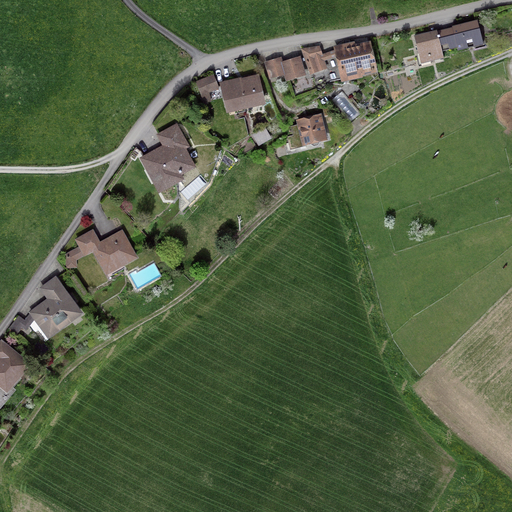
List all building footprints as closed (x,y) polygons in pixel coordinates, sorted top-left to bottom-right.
[(452,27),(453,32),(445,33),(449,49),(457,47),(458,50),(483,44),(477,21),(452,27)] [(443,58),(442,51),(449,49),(445,33),(438,35),(437,31),(414,37),(421,63),(443,58)] [(360,74),(374,71),(369,45),(346,50),(346,47),(336,49),(342,75),(343,74),(344,80),(361,76),(360,74)] [(310,74),(326,68),(319,47),(301,49),(310,74)] [(286,78),(304,73),(299,58),(282,64),(285,73),(286,78)] [(266,63),(270,78),(285,73),(282,64),(280,59),(266,63)] [(203,103),(210,101),(207,92),(217,88),(212,77),(197,83),(201,94),(203,103)] [(243,104),(244,106),(263,102),(257,77),(245,79),(246,82),(240,84),(239,80),(222,84),(228,107),(243,104)] [(350,120),(360,113),(344,90),(334,97),(350,120)] [(306,146),(305,143),(324,139),(319,116),(299,121),(300,124),(291,126),(293,135),(287,136),(288,143),(293,142),(295,149),(306,146)] [(159,169),(165,181),(192,166),(178,140),(182,138),(176,126),(161,134),(169,147),(156,154),(155,152),(143,158),(149,172),(151,174),(159,169)] [(253,135),(258,143),(270,137),(265,128),(253,135)] [(67,267),(75,267),(75,259),(94,249),(109,277),(121,270),(119,266),(135,257),(122,232),(109,239),(110,240),(98,246),(97,244),(98,243),(92,231),(77,240),(80,247),(66,255),(67,267)] [(45,307),(43,304),(32,313),(33,315),(37,320),(38,319),(50,334),(80,313),(72,302),(74,300),(71,295),(68,297),(55,278),(42,288),(52,302),(45,307)] [(22,326),(26,328),(33,315),(32,313),(24,322),(18,317),(10,328),(16,333),(22,326)] [(12,351),(13,350),(1,341),(0,342),(0,358),(3,361),(0,364),(0,384),(7,390),(28,365),(12,351)]
